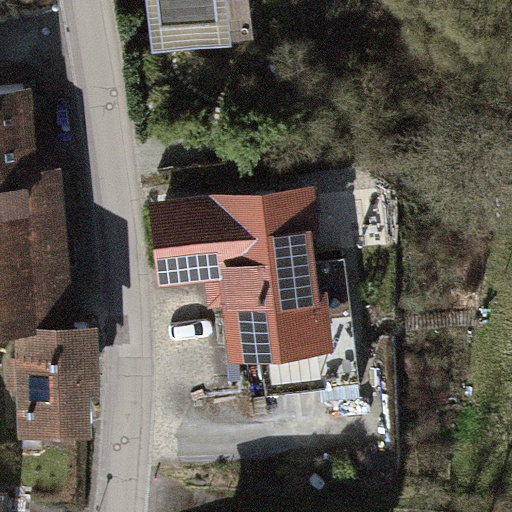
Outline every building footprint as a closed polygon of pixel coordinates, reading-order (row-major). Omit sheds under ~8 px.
[(210,14),(209,0),(150,0),(152,19),(210,14)] [(0,245),(52,244),(50,162),(23,163),(21,83),(0,84),(0,245)] [(306,184),(160,194),(165,269),(228,264),(235,347),(318,341),(306,184)] [(0,322),(15,322),(54,321),(52,244),(0,245),(0,322)] [(88,320),(54,321),(15,322),(18,420),(91,418),(88,320)]
